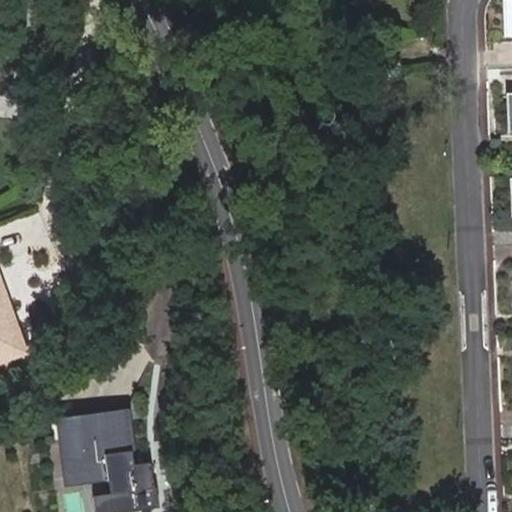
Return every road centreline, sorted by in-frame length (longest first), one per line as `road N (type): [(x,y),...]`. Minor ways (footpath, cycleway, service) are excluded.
road 1 (unclassified): [(139,0),(235,227),(293,511)]
road 2 (residential): [(466,0),(481,511)]
